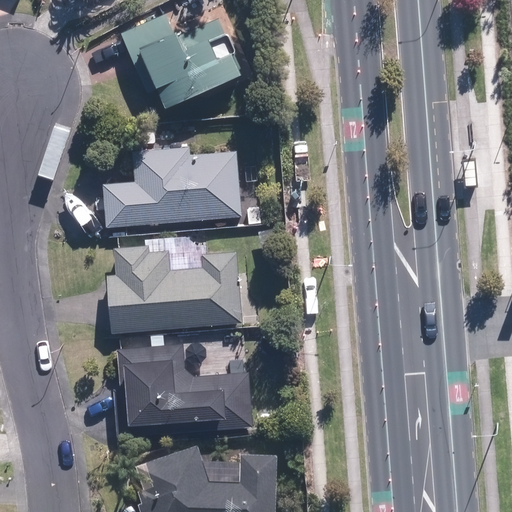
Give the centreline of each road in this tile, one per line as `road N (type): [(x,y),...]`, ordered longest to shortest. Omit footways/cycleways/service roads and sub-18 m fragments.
road 1 (primary): [(416,0),(456,511)]
road 2 (primary): [(393,511),(353,0)]
road 3 (residential): [(8,95),(11,256),(55,511)]
